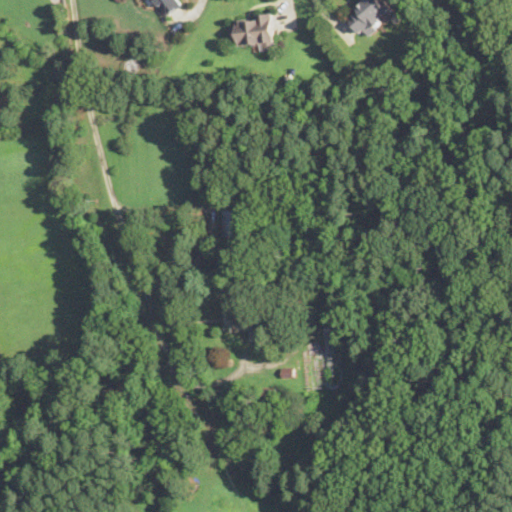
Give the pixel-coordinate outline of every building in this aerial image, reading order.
[(158,0),(168,15),(184,4),(181,0),(158,0)] [(385,0),(392,7),(391,8),(391,9),(387,12),(385,12),(381,16),(383,19),(383,20),(382,20),(381,22),(378,25),(377,24),(375,26),(373,23),(362,31),(350,17),(361,9),(358,5),(365,0),(385,0)] [(260,48),(277,47),(274,11),(239,13),(239,24),(232,24),(233,42),(259,40),(260,48)] [(225,209),(225,242),(248,242),(247,208),(225,209)] [(251,339),(260,339),(259,317),(247,318),(247,304),(225,306),(226,330),(250,329),(251,339)]
